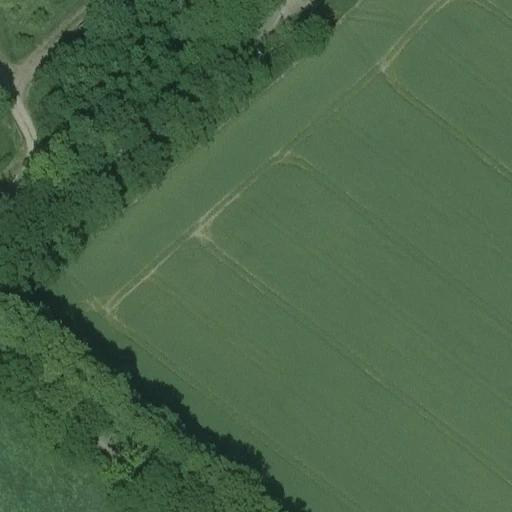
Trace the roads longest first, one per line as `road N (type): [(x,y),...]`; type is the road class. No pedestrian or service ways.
road 1 (unclassified): [(0,272),(255,40),(280,0)]
road 2 (unclassified): [(200,511),(0,353)]
